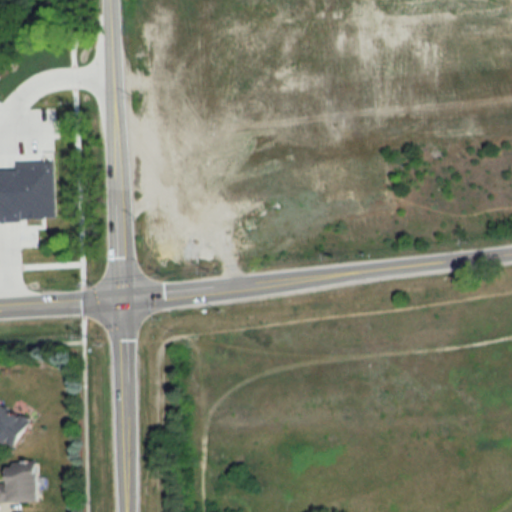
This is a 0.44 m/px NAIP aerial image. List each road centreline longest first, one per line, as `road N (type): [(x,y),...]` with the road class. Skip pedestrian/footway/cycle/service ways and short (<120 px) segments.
road 1 (tertiary): [(0,309),(511,257)]
road 2 (tertiary): [(125,511),(114,0)]
